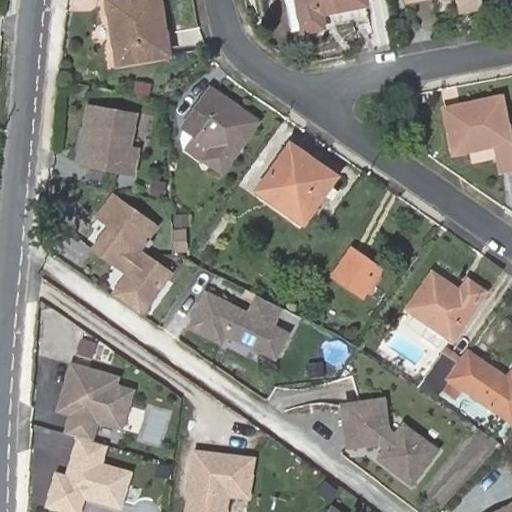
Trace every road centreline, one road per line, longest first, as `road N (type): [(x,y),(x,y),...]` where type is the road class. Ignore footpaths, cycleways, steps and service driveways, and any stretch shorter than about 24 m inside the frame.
road 1 (tertiary): [(0,408),(32,0)]
road 2 (residential): [(511,245),(310,103)]
road 3 (residential): [(310,103),(327,85),(511,50)]
road 4 (residential): [(310,103),(248,58),(218,0)]
